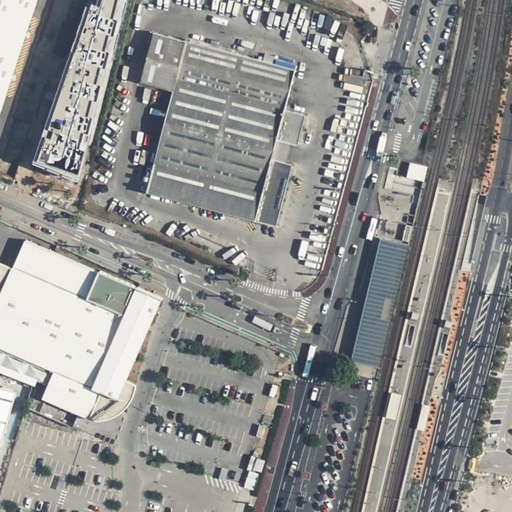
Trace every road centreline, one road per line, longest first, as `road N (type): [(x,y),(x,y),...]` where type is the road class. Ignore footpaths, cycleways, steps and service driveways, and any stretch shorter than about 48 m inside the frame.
road 1 (unknown): [(272,239),(141,186),(133,164),(161,10),(289,42),(322,70),(323,112),(306,205),(279,241)]
road 2 (primary): [(326,315),(415,0)]
road 3 (residential): [(10,205),(220,294)]
road 4 (primary): [(496,205),(449,425)]
road 5 (unclassified): [(76,0),(10,205)]
road 6 (primary): [(449,425),(511,224)]
road 7 (primary): [(272,511),(319,348)]
